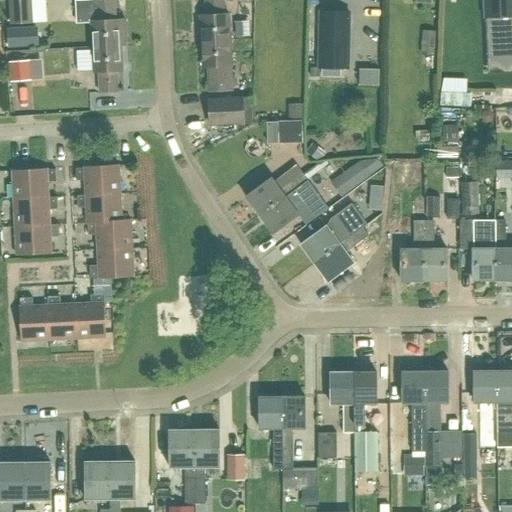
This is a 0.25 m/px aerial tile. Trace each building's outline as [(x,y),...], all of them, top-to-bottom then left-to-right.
[(7,0),(9,24),(31,23),(30,0),(7,0)] [(49,21),(48,0),(30,0),(32,22),(49,21)] [(92,46),(121,44),(126,44),(125,18),(115,19),(114,0),(76,0),(77,21),(91,20),(92,46)] [(201,41),(230,39),(229,14),(224,14),(223,0),(204,0),(205,15),(200,15),(201,41)] [(511,29),(511,0),(481,0),(482,18),(483,18),(484,31),(511,29)] [(348,68),(348,56),(349,15),(350,8),(318,7),(317,14),(316,55),(316,67),(348,68)] [(236,36),(250,36),(249,22),(235,22),(236,36)] [(8,31),(10,48),(38,46),(37,29),(8,31)] [(433,54),(435,31),(422,30),(420,53),(433,54)] [(230,39),(201,41),(202,67),(208,66),(209,92),(233,91),(232,65),(230,39)] [(121,44),(92,46),(93,72),(98,71),(99,91),(118,90),(117,70),(122,70),(121,44)] [(50,73),(49,53),(13,55),(15,75),(50,73)] [(383,71),(364,71),(364,84),(383,84),(383,71)] [(207,125),(250,123),(251,97),(206,98),(207,125)] [(300,120),(300,103),(286,103),(286,121),(300,120)] [(277,143),(301,142),(300,120),(286,121),(276,121),(277,143)] [(327,153),(313,142),(306,151),(319,162),(327,153)] [(343,195),(384,165),(374,151),(333,181),(343,195)] [(86,195),(121,194),(119,165),(84,167),(84,168),(76,168),(76,180),(85,180),(86,195)] [(259,215),(307,180),(299,168),(276,184),(271,177),(245,196),(259,215)] [(448,168),(447,179),(460,180),(460,169),(448,168)] [(49,197),(48,182),(56,181),(56,169),(47,169),(12,171),(14,199),(49,197)] [(290,203),(313,187),(307,180),(259,215),(273,234),(298,215),(290,203)] [(461,182),(462,215),(478,214),(477,182),(461,182)] [(122,221),(122,220),(121,194),(86,195),(77,195),(78,208),(86,208),(87,223),(122,221)] [(15,226),(50,225),(49,209),(58,209),(57,197),(49,197),(14,199),(15,226)] [(427,216),(439,216),(439,197),(427,197),(427,216)] [(447,198),(447,218),(458,217),(458,198),(447,198)] [(424,220),(424,200),(415,200),(415,228),(415,249),(401,249),(401,281),(424,281),(424,220)] [(300,244),(314,263),(367,224),(351,204),(331,218),(334,223),(328,227),(326,225),(300,244)] [(97,250),(132,248),(131,220),(122,220),(122,221),(87,223),(88,235),(96,235),(97,250)] [(424,220),(424,281),(448,281),(447,249),(434,249),(433,228),(433,220),(424,220)] [(473,280),(496,280),(496,220),(473,220),(474,248),(473,249),(473,280)] [(496,220),(496,280),(511,280),(511,248),(505,248),(505,227),(505,220),(496,220)] [(367,224),(314,263),(328,281),(354,262),(346,251),(363,239),(375,230),(369,222),(367,224)] [(59,224),(50,225),(15,226),(17,255),(52,253),(51,237),(59,237),(59,224)] [(132,248),(97,250),(98,265),(90,266),(90,278),(99,278),(112,277),(134,276),(132,248)] [(99,278),(94,278),(95,294),(103,294),(103,302),(104,302),(104,303),(113,303),(112,277),(99,278)] [(76,304),(77,339),(106,337),(104,303),(104,302),(103,302),(103,294),(95,294),(90,294),(91,303),(76,304)] [(77,339),(76,304),(61,304),(60,296),(48,297),(48,305),(50,340),(77,339)] [(50,340),(48,305),(33,306),(32,297),(20,298),(20,306),(22,342),(50,340)] [(511,370),(497,371),(497,424),(498,446),(511,445),(511,370)] [(412,452),(425,452),(426,452),(425,371),(402,372),(402,404),(412,403),(412,452)] [(425,455),(425,465),(441,465),(440,410),(436,410),(436,403),(448,403),(448,371),(425,371),(426,452),(425,452),(425,455)] [(488,424),(497,424),(497,371),(474,371),(474,403),(488,403),(488,424)] [(345,425),(354,425),(353,372),(330,372),(331,404),(344,404),(345,425)] [(353,372),(354,425),(363,425),(363,404),(377,404),(377,372),(353,372)] [(282,469),(282,450),(282,397),(259,397),(259,429),(273,429),(273,450),(273,469),(282,469)] [(305,429),(305,397),(282,397),(282,450),(282,469),(282,484),(296,484),(296,467),(292,467),(292,450),(291,429),(305,429)] [(184,503),(194,503),(194,467),(193,429),(168,429),(168,467),(183,467),(184,503)] [(194,467),(194,503),(204,503),(203,477),(203,467),(219,467),(219,429),(193,429),(194,467)] [(336,458),(336,432),(317,432),(317,458),(336,458)] [(377,471),(376,432),(353,433),(354,472),(377,471)] [(225,480),(242,479),(242,454),(225,454),(225,480)] [(464,454),(465,477),(476,477),(476,454),(464,454)] [(405,455),(405,474),(424,474),(425,465),(425,455),(405,455)] [(110,511),(118,511),(119,498),(135,498),(135,460),(110,461),(110,498),(108,498),(108,509),(110,509),(110,511)] [(0,462),(0,500),(26,500),(25,461),(0,461),(0,462)] [(25,461),(26,500),(51,499),(50,461),(25,461)] [(85,499),(108,498),(110,498),(110,461),(85,461),(85,499)] [(441,465),(425,465),(426,477),(436,477),(441,474),(441,465)] [(317,488),(317,467),(301,467),(301,484),(301,488),(317,488)]
